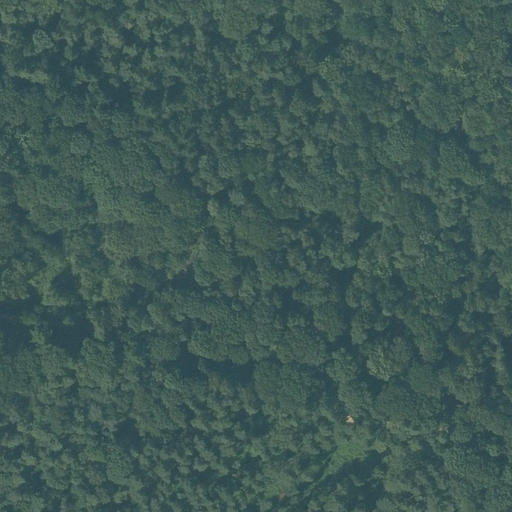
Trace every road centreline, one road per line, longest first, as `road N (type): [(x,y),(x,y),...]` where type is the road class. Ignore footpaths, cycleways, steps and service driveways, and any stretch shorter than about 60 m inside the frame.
road 1 (unknown): [(0,352),(391,424),(473,431),(511,418)]
road 2 (track): [(184,353),(184,250),(174,209),(141,179),(35,122),(0,55)]
road 3 (track): [(511,397),(184,353)]
road 4 (unknown): [(511,223),(351,70),(315,0)]
road 5 (track): [(37,511),(147,378),(184,353)]
road 6 (track): [(0,225),(135,254),(184,276)]
road 7 (track): [(184,353),(0,320)]
road 8 (track): [(174,209),(130,215),(0,195)]
